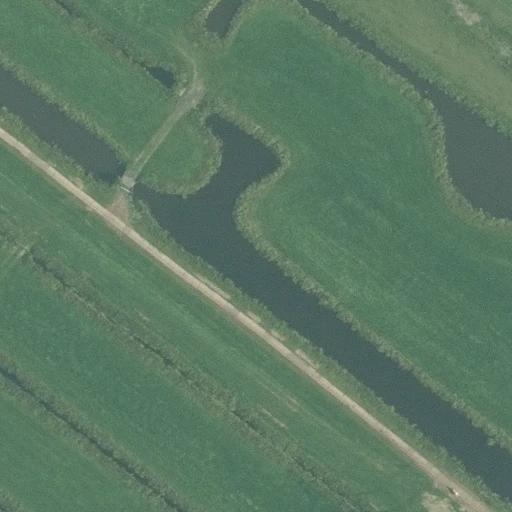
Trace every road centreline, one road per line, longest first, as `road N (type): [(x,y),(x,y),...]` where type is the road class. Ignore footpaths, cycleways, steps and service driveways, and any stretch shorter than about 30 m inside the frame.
road 1 (track): [(0,134),(476,511)]
road 2 (track): [(199,92),(100,212)]
